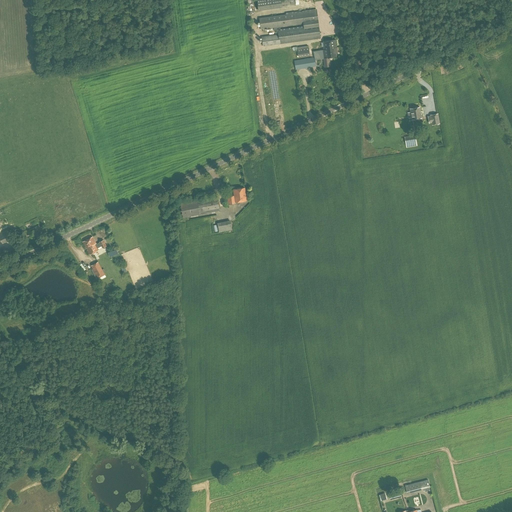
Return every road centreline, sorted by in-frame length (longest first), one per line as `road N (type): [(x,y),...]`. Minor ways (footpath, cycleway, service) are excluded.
road 1 (tertiary): [(0,268),(511,26)]
road 2 (track): [(0,379),(44,393),(83,442),(59,479),(12,496),(2,511)]
